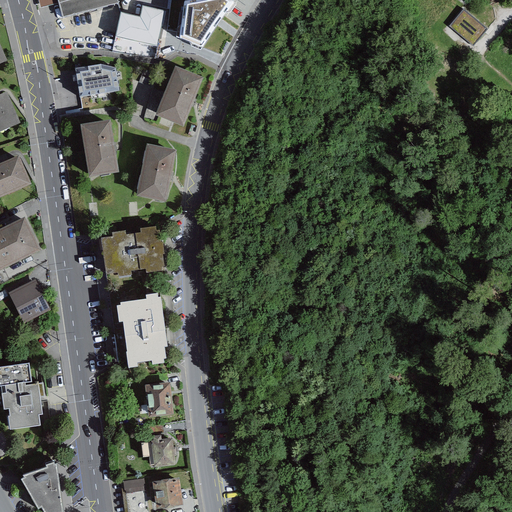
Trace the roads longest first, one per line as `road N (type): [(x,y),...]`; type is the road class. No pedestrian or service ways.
road 1 (residential): [(271,0),(229,76),(197,192),(197,387),(215,511)]
road 2 (secondary): [(100,511),(44,120),(18,0)]
road 3 (track): [(449,511),(511,406)]
